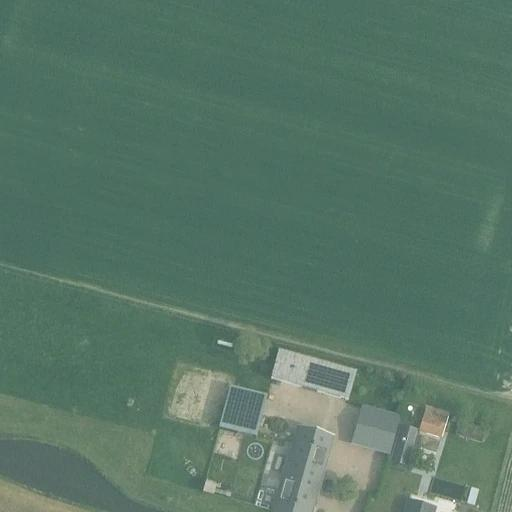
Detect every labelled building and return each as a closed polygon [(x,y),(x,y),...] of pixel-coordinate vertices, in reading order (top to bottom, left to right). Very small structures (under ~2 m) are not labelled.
[(354,374),(277,352),(269,380),(347,401),(354,374)] [(220,427),(257,437),(268,395),(230,385),(220,427)] [(361,408),(350,444),(389,455),(390,451),(396,428),(399,419),(361,408)] [(424,411),(418,432),(441,439),(443,432),(447,418),(424,411)] [(461,422),(457,436),(480,443),(485,429),(461,422)] [(400,428),(390,462),(406,467),(415,432),(400,428)] [(276,511),(309,511),(330,437),(301,429),(276,511)] [(470,489),(466,504),(474,507),(478,491),(470,489)] [(408,502),(404,511),(432,511),(434,509),(408,502)]
